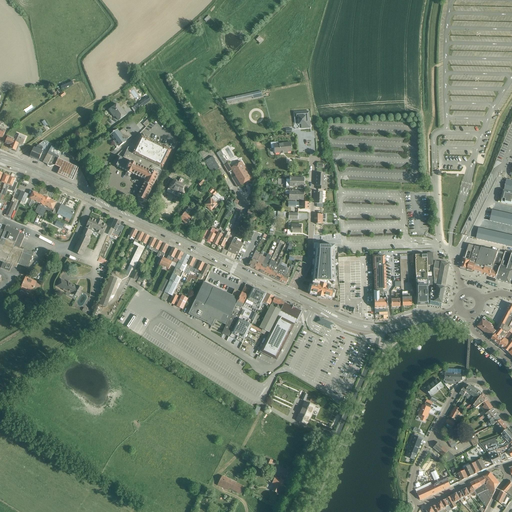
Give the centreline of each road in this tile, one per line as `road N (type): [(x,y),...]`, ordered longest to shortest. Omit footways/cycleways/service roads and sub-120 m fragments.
road 1 (secondary): [(198,248),(15,163)]
road 2 (residential): [(305,510),(377,328)]
road 3 (residential): [(293,295),(308,264),(312,159)]
road 4 (residential): [(455,392),(416,466),(409,489),(417,506)]
